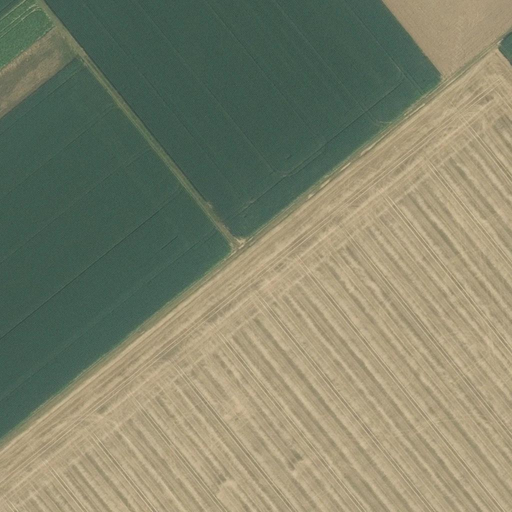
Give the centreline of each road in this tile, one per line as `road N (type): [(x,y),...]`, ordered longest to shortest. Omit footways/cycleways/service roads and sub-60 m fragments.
road 1 (track): [(511,29),(0,445)]
road 2 (track): [(40,0),(241,250)]
